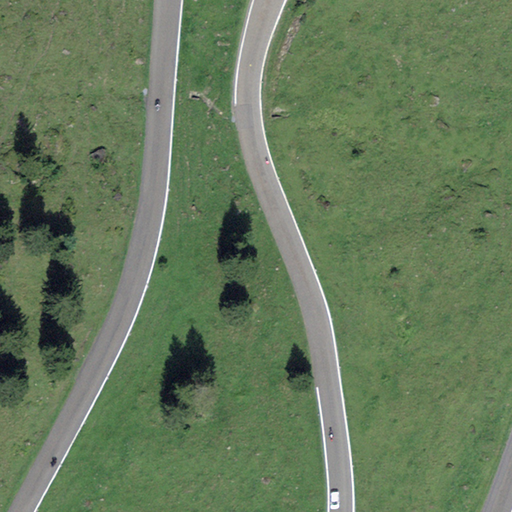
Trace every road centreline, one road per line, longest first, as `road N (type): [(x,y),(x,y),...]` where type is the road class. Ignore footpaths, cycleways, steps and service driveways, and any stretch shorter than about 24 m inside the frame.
road 1 (primary): [(168,0),(139,262),(117,325),(20,511)]
road 2 (primary): [(339,511),(325,339),(264,179),(252,119),(249,87),(270,0)]
